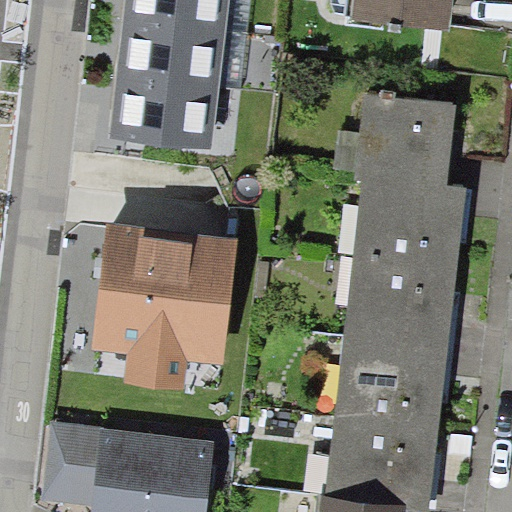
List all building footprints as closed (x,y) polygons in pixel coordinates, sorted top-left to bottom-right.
[(228,0),(124,0),(122,26),(224,37),(228,0)] [(323,0),(323,6),(331,18),(349,20),(436,30),(439,0),(323,0)] [(219,88),(224,37),(122,26),(116,77),(219,88)] [(212,149),(219,88),(116,77),(109,138),(212,149)] [(437,187),(446,106),(359,96),(349,177),(357,178),(437,187)] [(446,269),(455,189),(437,187),(357,178),(347,258),(446,269)] [(123,376),(174,382),(178,351),(212,355),(226,241),(105,227),(92,341),(127,345),(123,376)] [(437,350),(446,269),(347,258),(338,339),(437,350)] [(428,430),(437,350),(338,339),(329,419),(428,430)] [(418,511),(428,430),(329,419),(320,500),(399,509),(418,511)] [(37,500),(92,506),(100,436),(45,430),(37,500)] [(193,511),(201,447),(100,436),(92,506),(91,511),(193,511)] [(398,511),(399,509),(320,500),(312,499),(310,511),(398,511)]
